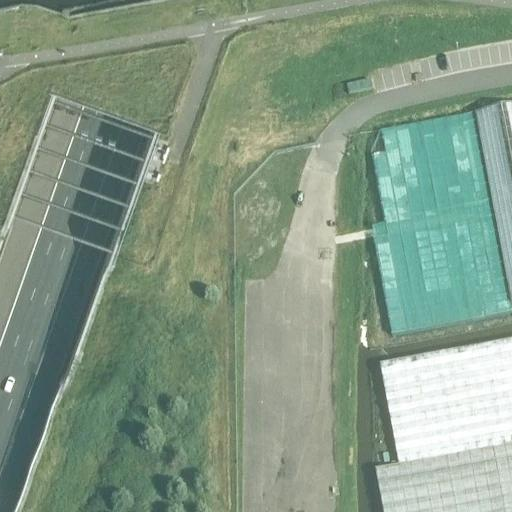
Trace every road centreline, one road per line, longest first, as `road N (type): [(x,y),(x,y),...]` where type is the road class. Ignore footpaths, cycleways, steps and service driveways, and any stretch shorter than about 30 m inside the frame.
road 1 (unknown): [(511,49),(379,76),(361,87),(334,137),(314,259),(303,511)]
road 2 (motorway): [(0,412),(147,0)]
